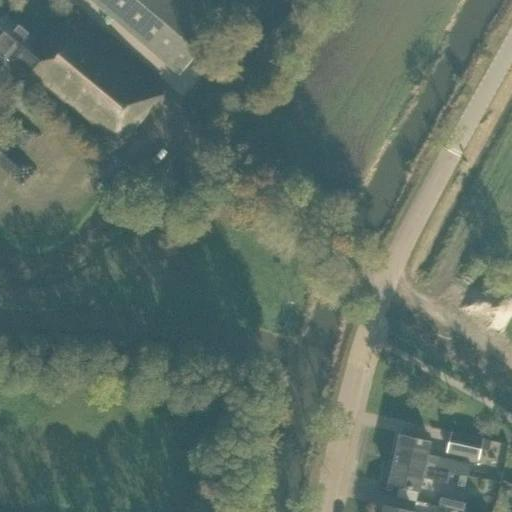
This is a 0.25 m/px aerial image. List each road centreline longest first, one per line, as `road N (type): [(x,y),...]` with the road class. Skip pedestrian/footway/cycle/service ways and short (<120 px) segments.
road 1 (tertiary): [(320,511),(391,272),(511,46)]
road 2 (track): [(210,146),(306,27),(313,0)]
